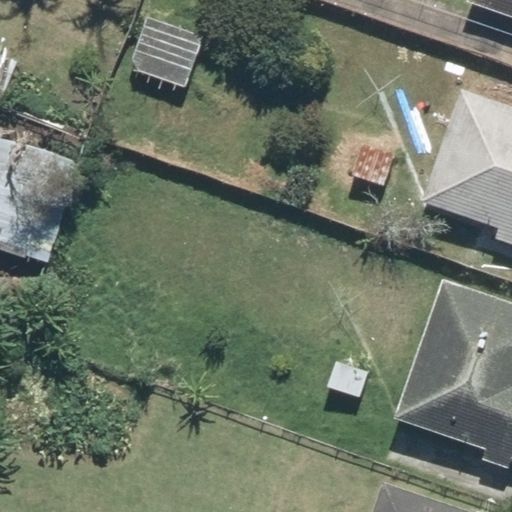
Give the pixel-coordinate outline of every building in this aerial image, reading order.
[(511,0),(480,0),(511,11),(511,0)] [(215,33),(144,11),(124,73),(196,95),(215,33)] [(511,95),(468,82),(431,202),(502,224),(499,237),(511,241),(511,95)] [(84,145),(0,126),(0,245),(59,258),(84,145)] [(511,292),(451,272),(403,420),(485,447),(480,461),(511,471),(511,292)] [(499,511),(396,479),(385,511),(499,511)]
